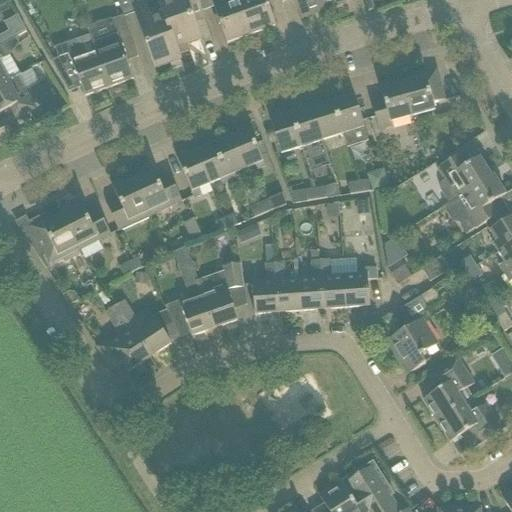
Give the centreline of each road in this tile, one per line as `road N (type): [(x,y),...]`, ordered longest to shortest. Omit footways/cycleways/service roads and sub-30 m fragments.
road 1 (residential): [(0,224),(118,413),(224,363),(342,347),(396,427)]
road 2 (residential): [(0,184),(245,71),(453,11)]
road 3 (residential): [(268,511),(396,427)]
road 4 (residential): [(396,427),(434,479),(475,481),(511,459)]
